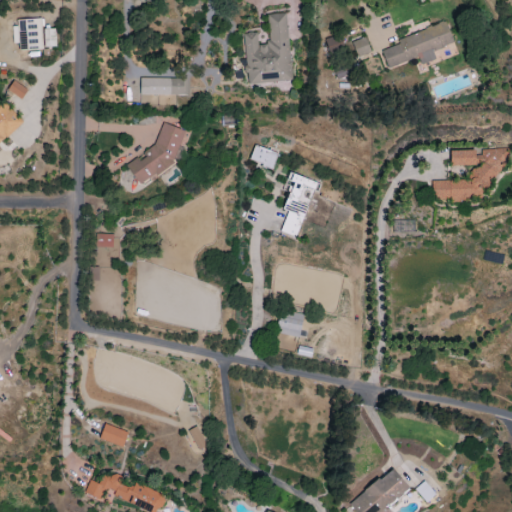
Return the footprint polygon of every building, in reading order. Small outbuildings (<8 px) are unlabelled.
[(290,80),(285,13),(266,14),(268,44),(257,45),(256,32),(243,33),(247,84),(290,80)] [(14,20),(15,50),(42,49),(41,19),(14,20)] [(453,43),(446,23),(379,47),(387,68),(417,57),(420,65),(435,59),(432,51),(453,43)] [(54,28),(43,29),(44,47),(55,46),(54,28)] [(370,52),(364,37),(351,42),(357,57),(370,52)] [(186,95),(186,78),(140,78),(139,94),(186,95)] [(7,90),(20,99),(27,90),(13,80),(7,90)] [(0,142),(22,121),(2,101),(0,103),(0,142)] [(271,169),(277,153),(254,145),(248,161),(271,169)] [(431,181),(431,200),(481,199),(481,188),(491,188),(491,171),(502,171),(502,149),(477,149),(477,150),(450,150),(450,166),(470,166),(470,180),(431,181)] [(316,182),(289,172),(284,186),(290,188),(282,210),(287,211),(280,231),(296,237),(316,182)] [(112,234),(94,234),(94,247),(112,247),(112,234)] [(298,337),(303,314),(280,310),(275,333),(298,337)] [(127,431),(103,424),(99,440),(123,446),(127,431)] [(187,430),(198,449),(206,445),(196,426),(187,430)] [(348,504),(355,511),(379,511),(409,488),(392,468),(348,504)] [(84,493),(99,499),(102,492),(154,511),(157,511),(164,495),(132,483),(111,475),(110,477),(102,474),(98,483),(89,480),(84,493)] [(425,502),(434,494),(423,481),(414,489),(425,502)]
